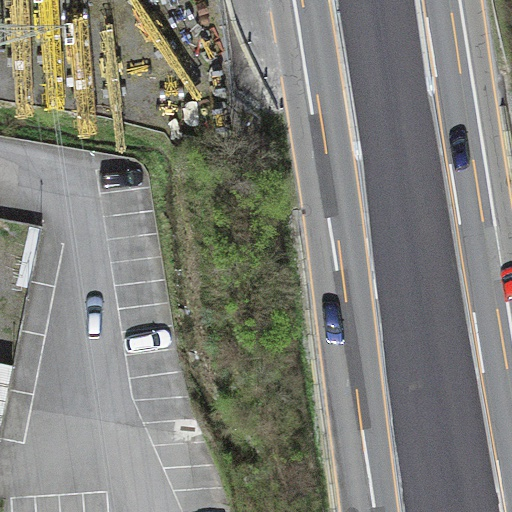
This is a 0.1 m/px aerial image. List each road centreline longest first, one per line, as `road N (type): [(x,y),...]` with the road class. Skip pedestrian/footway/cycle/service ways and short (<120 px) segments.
road 1 (motorway): [(507,511),(426,0)]
road 2 (motorway): [(330,0),(410,511)]
road 3 (unknown): [(0,197),(72,259),(103,439),(137,511)]
